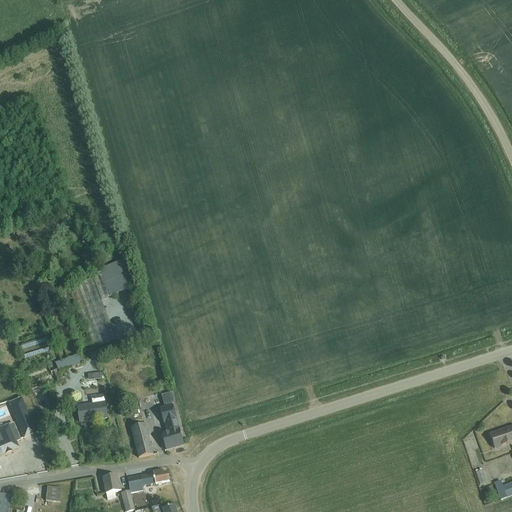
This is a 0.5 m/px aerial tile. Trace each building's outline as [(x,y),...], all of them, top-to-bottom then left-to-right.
[(99,270),(92,273),(94,279),(92,280),(100,301),(109,298),(135,288),(136,291),(140,290),(128,259),(99,270)] [(92,280),(68,289),(92,351),(116,342),(100,301),(92,280)] [(27,357),(52,352),(49,337),(24,342),(27,357)] [(56,371),(53,372),(58,384),(63,382),(61,374),(82,366),(78,356),(54,365),(56,371)] [(83,383),(84,388),(99,386),(98,380),(83,383)] [(121,389),(124,399),(130,397),(127,387),(121,389)] [(45,389),(33,393),(41,416),(53,412),(45,389)] [(167,408),(160,410),(163,423),(165,423),(168,432),(161,434),(165,451),(183,446),(181,437),(182,437),(181,435),(179,429),(178,430),(175,420),(176,420),(173,407),(172,407),(171,404),(174,403),(171,393),(161,396),(164,406),(166,406),(167,408)] [(92,399),(93,406),(78,408),(81,424),(108,420),(104,397),(92,399)] [(24,439),(36,434),(21,399),(9,404),(24,439)] [(0,429),(0,455),(18,448),(16,443),(20,441),(14,425),(9,427),(9,426),(0,429)] [(131,430),(139,460),(153,456),(145,426),(131,430)] [(511,427),(490,435),(495,449),(511,443),(511,427)] [(153,475),(127,480),(130,495),(142,492),(146,496),(157,493),(155,485),(169,482),(167,473),(163,474),(163,471),(153,473),(153,475)] [(116,476),(103,479),(106,495),(107,501),(116,500),(114,493),(121,492),(119,484),(118,485),(116,476)] [(504,480),(497,482),(501,499),(509,497),(504,480)] [(47,488),(46,502),(60,503),(61,489),(47,488)] [(121,494),(125,511),(131,511),(134,511),(129,492),(121,494)] [(0,511),(8,511),(11,497),(0,495),(0,511)]
